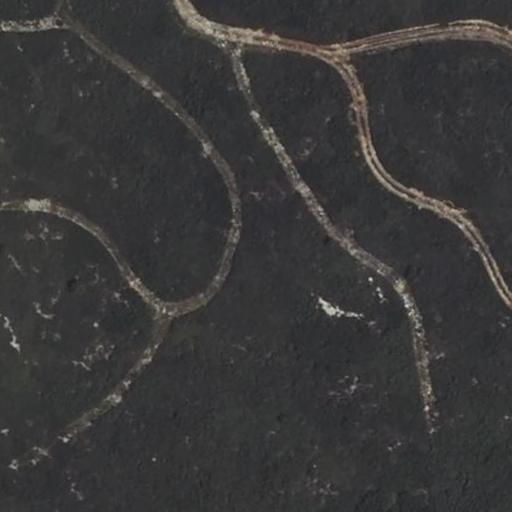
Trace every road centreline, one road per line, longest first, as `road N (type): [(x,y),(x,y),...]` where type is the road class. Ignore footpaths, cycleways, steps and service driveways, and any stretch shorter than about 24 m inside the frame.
road 1 (track): [(187,0),(200,29),(324,57),(435,32),(511,33)]
road 2 (track): [(511,297),(452,215),(386,184),(363,133),(359,95)]
